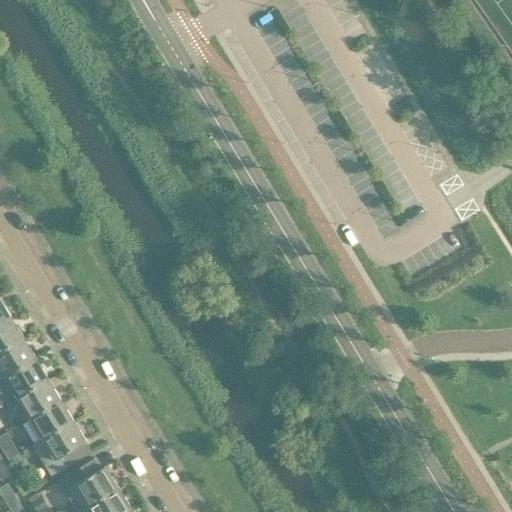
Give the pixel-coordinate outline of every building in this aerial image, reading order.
[(0,323),(11,317),(0,298),(0,323)] [(0,352),(24,338),(11,317),(0,323),(0,352)] [(36,359),(24,338),(0,352),(0,370),(5,378),(36,359)] [(36,359),(5,378),(0,380),(0,389),(8,404),(17,398),(49,379),(36,359)] [(17,398),(30,419),(61,400),(49,379),(17,398)] [(74,421),(61,400),(30,419),(42,440),(74,421)] [(42,440),(33,445),(52,477),(92,453),(86,442),(87,442),(74,421),(42,440)] [(79,511),(87,507),(119,488),(106,466),(102,469),(96,459),(60,480),(79,511)] [(3,460),(0,462),(0,474),(3,480),(12,475),(3,460)] [(125,511),(131,508),(119,488),(87,507),(90,511),(125,511)]
